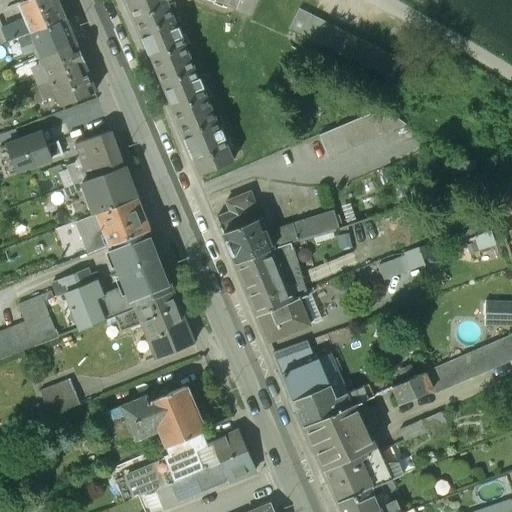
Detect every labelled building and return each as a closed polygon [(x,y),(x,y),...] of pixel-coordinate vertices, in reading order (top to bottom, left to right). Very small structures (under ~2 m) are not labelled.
[(58,0),(25,0),(19,3),(26,19),(31,31),(65,17),(58,0)] [(126,0),(190,153),(191,152),(200,173),(212,169),(212,170),(225,165),(224,163),(234,159),(225,137),(224,137),(219,126),(220,126),(204,86),(203,87),(181,35),(182,34),(179,26),(178,26),(167,0),(166,0),(214,0),(216,0),(219,0),(237,6),(238,0),(126,0)] [(412,64),(299,7),(288,27),(402,85),(412,64)] [(65,17),(31,31),(35,41),(40,55),(75,41),(65,17)] [(26,19),(14,24),(19,36),(31,31),(26,19)] [(3,28),(1,29),(3,33),(6,41),(19,36),(14,24),(3,28)] [(19,36),(6,41),(11,54),(25,49),(35,41),(31,31),(19,36)] [(11,54),(6,41),(0,43),(0,50),(3,57),(11,54)] [(75,41),(40,55),(47,70),(50,80),(85,65),(75,41)] [(85,65),(50,80),(54,90),(60,104),(95,91),(85,65)] [(43,70),(12,83),(16,94),(25,91),(50,80),(47,70),(43,70)] [(50,80),(25,91),(31,104),(52,95),(54,90),(50,80)] [(249,92),(239,96),(243,104),(252,100),(249,92)] [(386,105),(320,133),(329,154),(407,121),(386,105)] [(47,145),(58,141),(70,136),(64,123),(42,131),(47,145)] [(0,146),(19,140),(15,129),(0,134),(0,146)] [(110,130),(75,143),(89,178),(124,165),(110,130)] [(47,145),(42,131),(19,140),(0,146),(0,155),(7,174),(63,153),(58,141),(47,145)] [(89,178),(82,181),(94,214),(97,214),(137,199),(124,165),(89,178)] [(61,166),(49,170),(51,177),(63,172),(61,166)] [(250,191),(226,201),(231,211),(218,217),(235,260),(269,248),(273,246),(268,234),(263,221),(261,216),(250,191)] [(137,199),(97,214),(109,244),(110,244),(149,229),(137,198),(137,199)] [(335,211),(316,217),(321,232),(339,226),(335,211)] [(316,217),(293,223),(298,238),(321,232),(316,217)] [(293,223),(274,229),(275,232),(268,234),(273,246),(298,238),(293,223)] [(95,272),(87,275),(85,268),(53,281),(58,295),(67,292),(81,328),(136,306),(135,304),(173,288),(149,229),(110,244),(126,285),(104,294),(95,272)] [(269,248),(235,260),(252,301),(285,287),(269,248)] [(389,276),(411,268),(405,253),(383,261),(389,276)] [(285,287),(252,301),(258,315),(291,301),(285,287)] [(173,288),(135,304),(136,306),(142,320),(145,319),(151,334),(147,336),(156,357),(194,341),(173,288)] [(51,290),(18,303),(25,322),(35,346),(59,337),(44,301),(54,297),(51,290)] [(291,301),(258,315),(269,340),(309,323),(298,298),(291,301)] [(142,320),(136,306),(116,314),(122,329),(142,320)] [(25,322),(0,331),(0,360),(35,346),(25,322)] [(511,333),(424,372),(432,389),(436,397),(511,364),(511,333)] [(424,372),(392,386),(400,403),(432,389),(424,372)] [(70,379),(40,391),(45,402),(37,405),(42,418),(80,403),(70,379)] [(183,379),(170,384),(172,390),(185,384),(183,379)] [(368,383),(346,392),(351,403),(354,402),(373,394),(368,383)] [(172,390),(149,400),(147,394),(105,412),(108,420),(111,429),(115,437),(117,443),(118,446),(159,428),(165,445),(200,430),(204,428),(185,384),(172,390)] [(170,384),(147,394),(149,400),(172,390),(170,384)] [(346,392),(334,397),(329,384),(293,398),(305,423),(351,403),(346,392)] [(351,403),(305,423),(326,468),(375,447),(354,402),(351,403)] [(108,420),(103,423),(106,431),(111,429),(108,420)] [(412,425),(390,434),(394,445),(417,436),(412,425)] [(200,430),(165,445),(170,457),(126,475),(135,497),(154,488),(179,478),(186,475),(247,449),(238,430),(210,441),(211,443),(207,445),(200,430)] [(115,437),(108,440),(111,446),(117,443),(115,437)] [(326,468),(325,468),(338,500),(372,487),(392,479),(402,475),(396,463),(385,468),(375,447),(326,468)] [(247,449),(186,475),(179,478),(154,488),(162,507),(256,469),(247,449)] [(392,479),(372,487),(375,495),(396,487),(394,483),(392,479)] [(372,487),(338,500),(343,511),(382,511),(380,507),(375,495),(372,487)] [(401,511),(396,500),(380,507),(382,511),(401,511)] [(275,511),(271,503),(247,511),(275,511)]
